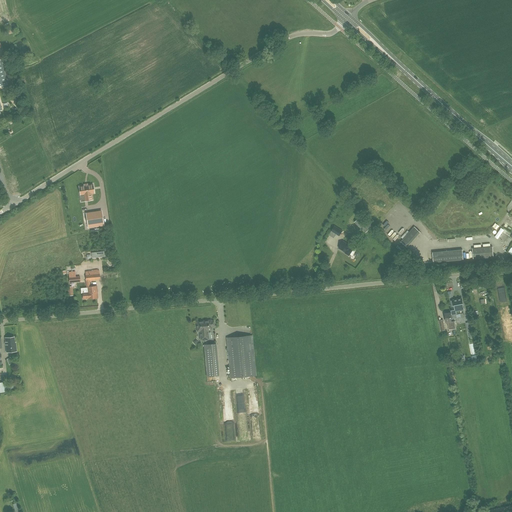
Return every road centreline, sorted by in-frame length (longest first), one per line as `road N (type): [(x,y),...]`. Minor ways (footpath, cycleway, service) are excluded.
road 1 (unclassified): [(0,320),(511,269)]
road 2 (unclassified): [(0,212),(290,37),(327,35),(347,17)]
road 3 (secondary): [(511,166),(347,17)]
